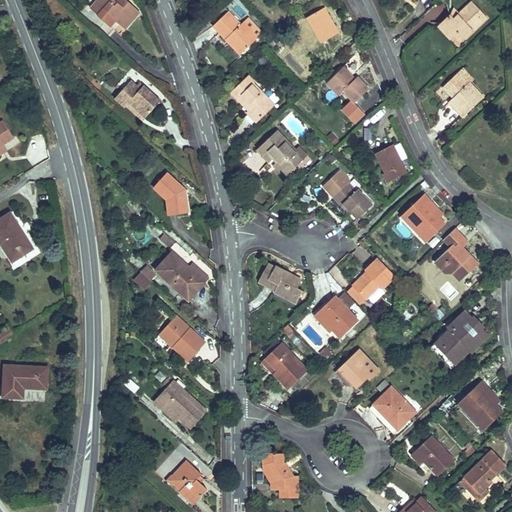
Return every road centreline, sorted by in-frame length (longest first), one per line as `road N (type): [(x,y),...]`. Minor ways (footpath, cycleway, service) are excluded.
road 1 (secondary): [(14,0),(66,142),(88,245),(93,359),(78,511)]
road 2 (residential): [(362,0),(438,170),(484,214),(511,228)]
road 3 (residential): [(224,233),(206,129),(158,0)]
road 4 (residential): [(234,408),(224,233)]
road 5 (residential): [(318,442),(329,478),(365,467),(370,446),(360,432),(330,428)]
